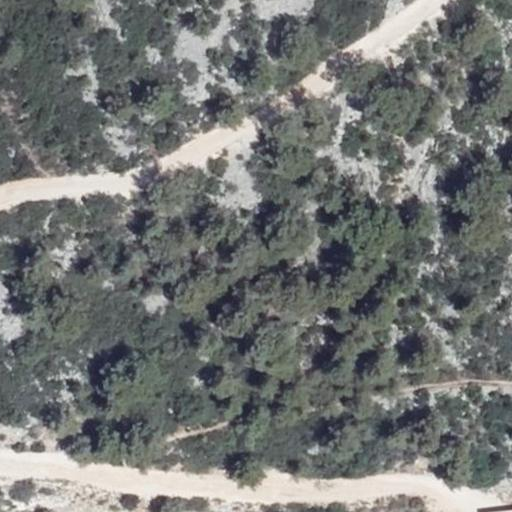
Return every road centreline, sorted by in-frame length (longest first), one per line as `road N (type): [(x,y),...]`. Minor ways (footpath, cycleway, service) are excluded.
road 1 (track): [(450,0),(209,148),(0,203)]
road 2 (track): [(0,461),(242,486),(437,492),(479,511)]
